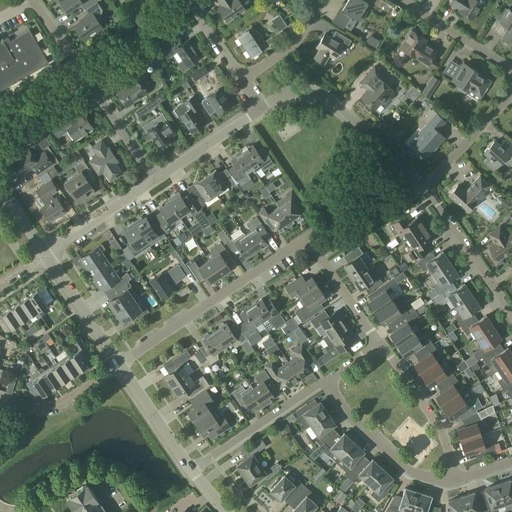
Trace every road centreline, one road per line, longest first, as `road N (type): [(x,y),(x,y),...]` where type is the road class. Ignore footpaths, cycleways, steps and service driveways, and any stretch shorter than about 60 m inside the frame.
road 1 (residential): [(379,345),(302,241),(118,364)]
road 2 (residential): [(153,182),(33,1)]
road 3 (residential): [(425,188),(322,96),(296,93),(258,110)]
road 4 (residential): [(456,480),(418,475),(348,415),(325,381)]
road 5 (residential): [(191,472),(325,381)]
road 6 (residential): [(456,480),(444,437),(379,345)]
road 7 (residential): [(511,312),(425,188)]
road 8 (residential): [(0,398),(55,408),(118,364)]
road 9 (residential): [(511,70),(400,0)]
road 10 (residential): [(425,188),(511,89)]
road 11 (residential): [(191,472),(118,364)]
road 12 (residential): [(153,182),(45,254)]
road 13 (residential): [(258,110),(153,182)]
